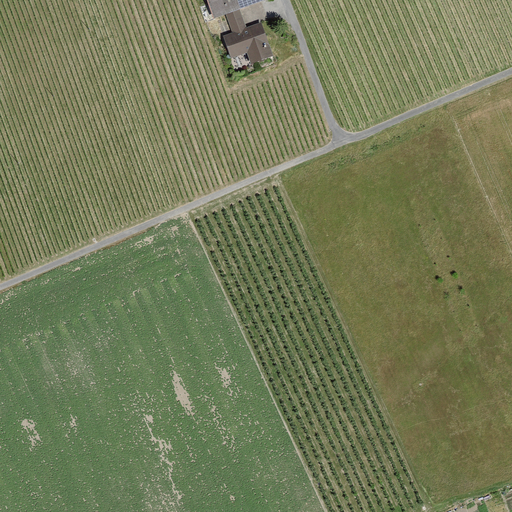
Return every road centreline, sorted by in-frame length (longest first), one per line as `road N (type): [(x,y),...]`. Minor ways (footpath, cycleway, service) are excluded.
road 1 (unclassified): [(340,143),(0,287)]
road 2 (unclassified): [(511,70),(340,143)]
road 3 (unclassified): [(340,143),(287,0)]
